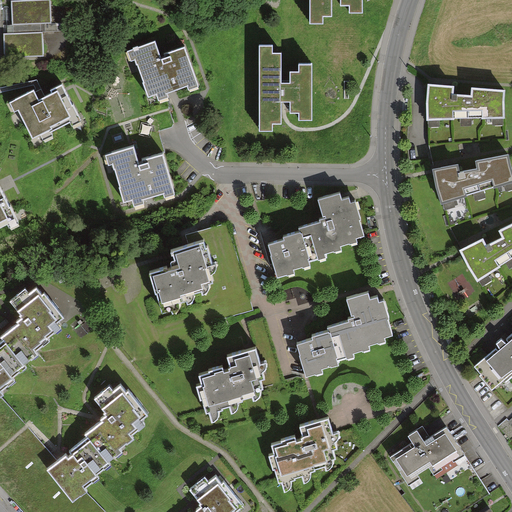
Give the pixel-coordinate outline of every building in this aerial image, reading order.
[(309,0),(309,25),(323,25),(323,18),(332,18),(331,0),(339,0),(340,7),(349,7),(349,14),(362,14),(362,0),(309,0)] [(48,22),(48,1),(12,1),(13,33),(3,33),(4,55),(42,55),(42,22),(48,22)] [(155,41),(127,51),(131,61),(135,60),(136,64),(138,63),(144,82),(143,82),(148,96),(156,94),(159,101),(168,97),(167,93),(187,86),(189,90),(199,87),(184,47),(164,54),(165,56),(161,58),(155,41)] [(259,45),(259,131),(273,131),(273,124),(281,124),(281,102),(290,102),(290,113),(298,113),(298,120),(312,121),(312,64),(298,64),(298,71),(289,71),(289,82),(281,82),(281,53),(273,52),(273,45),(259,45)] [(505,116),(505,87),(472,85),(472,93),(453,91),(453,83),(428,81),(426,117),(505,116)] [(79,119),(63,84),(36,97),(31,86),(7,98),(29,143),(79,119)] [(134,145),(106,154),(109,164),(113,163),(120,186),(119,186),(124,201),(132,198),(134,204),(144,202),(142,198),(164,191),(165,195),(175,192),(163,153),(142,160),(143,162),(139,163),(134,145)] [(511,181),(511,162),(509,152),(477,159),(478,167),(461,170),(459,162),(435,167),(441,201),(511,181)] [(296,226),(298,230),(307,262),(328,256),(327,253),(343,249),(342,245),(357,240),(356,235),(365,232),(355,198),(349,199),(348,195),(340,197),(338,190),(316,196),(323,218),(296,226)] [(0,224),(14,217),(0,191),(0,224)] [(511,258),(511,222),(500,228),(504,236),(487,245),(484,237),(460,248),(478,279),(511,258)] [(265,242),(276,279),(296,273),(294,267),(307,263),(307,262),(298,230),(281,235),(281,238),(265,242)] [(218,290),(203,237),(167,247),(172,264),(145,272),(155,308),(218,290)] [(0,345),(16,363),(23,358),(26,362),(35,355),(31,350),(57,329),(54,324),(62,318),(37,287),(27,295),(22,289),(6,302),(19,319),(0,334),(0,345)] [(327,325),(328,329),(338,362),(355,357),(354,354),(371,349),(370,345),(385,341),(384,337),(393,334),(383,299),(379,300),(377,295),(369,298),(368,292),(347,298),(353,318),(327,325)] [(492,389),(511,371),(511,328),(471,364),(492,389)] [(338,362),(328,329),(308,335),(309,339),(294,343),(304,378),(321,373),(320,369),(338,363),(338,362)] [(0,385),(7,380),(5,377),(19,366),(16,363),(0,345),(0,385)] [(206,412),(209,421),(218,418),(216,411),(227,407),(228,412),(237,409),(235,401),(249,397),(250,400),(258,397),(256,390),(262,388),(259,380),(265,378),(260,363),(257,364),(252,349),(223,358),(227,370),(220,372),(218,367),(193,375),(196,384),(191,386),(196,401),(199,400),(203,413),(206,412)] [(80,436),(83,440),(101,464),(116,453),(113,449),(128,438),(126,434),(133,429),(127,422),(135,417),(118,393),(113,397),(106,387),(89,400),(103,419),(80,436)] [(328,418),(298,427),(302,440),(295,442),(294,437),(270,444),(273,455),(269,456),(279,490),(291,487),(288,477),(299,474),(301,482),(311,479),(308,469),(321,465),(323,471),(331,468),(329,460),(333,459),(330,450),(338,448),(336,441),(332,430),(331,430),(328,418)] [(387,452),(408,485),(419,478),(417,473),(427,466),(436,479),(445,473),(438,463),(461,448),(445,424),(421,440),(414,428),(404,434),(407,439),(387,452)] [(43,470),(68,504),(81,494),(77,488),(92,476),(89,473),(101,464),(83,440),(43,470)] [(193,511),(234,511),(235,511),(242,506),(218,476),(192,497),(200,507),(193,511)]
